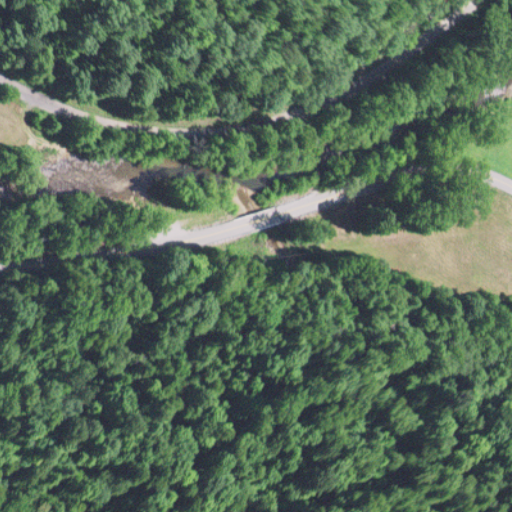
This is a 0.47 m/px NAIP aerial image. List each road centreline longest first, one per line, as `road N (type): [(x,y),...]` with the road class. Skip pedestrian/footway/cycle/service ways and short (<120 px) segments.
road 1 (residential): [(0,80),(81,141),(281,108),(511,7)]
road 2 (secondary): [(511,182),(478,167),(423,166),(175,237),(0,267)]
